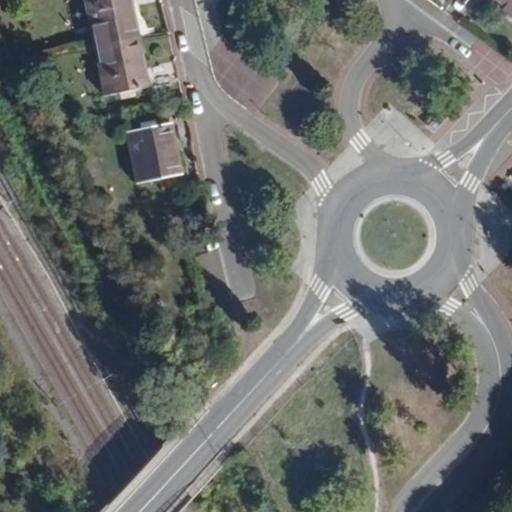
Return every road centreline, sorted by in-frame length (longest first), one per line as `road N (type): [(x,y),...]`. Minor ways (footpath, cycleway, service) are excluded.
road 1 (tertiary): [(137,511),(352,277)]
road 2 (residential): [(438,272),(482,328),(494,357),(494,388),(487,421),(413,511)]
road 3 (residential): [(178,0),(203,89),(309,164),(342,207)]
road 4 (residential): [(396,177),(362,144),(349,102),(357,77),(412,7),(401,0)]
